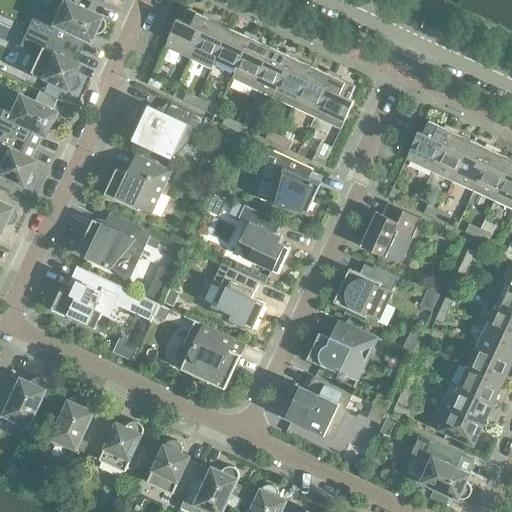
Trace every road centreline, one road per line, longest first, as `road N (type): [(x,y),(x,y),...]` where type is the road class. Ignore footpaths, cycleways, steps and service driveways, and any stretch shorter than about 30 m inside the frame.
road 1 (residential): [(246,434),(419,39)]
road 2 (residential): [(9,319),(151,0)]
road 3 (residential): [(9,319),(246,434)]
road 4 (residential): [(246,434),(415,511)]
